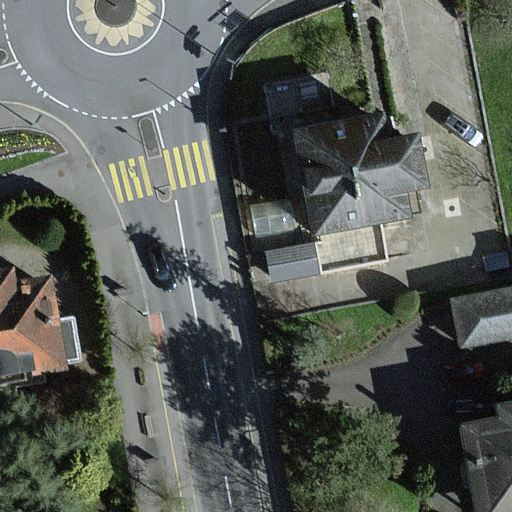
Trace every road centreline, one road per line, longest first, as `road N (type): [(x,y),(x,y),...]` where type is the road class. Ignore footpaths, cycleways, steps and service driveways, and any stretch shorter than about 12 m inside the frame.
road 1 (tertiary): [(190,302),(183,166),(195,56)]
road 2 (tertiary): [(92,94),(126,143),(190,302)]
road 3 (tertiary): [(230,511),(190,302)]
